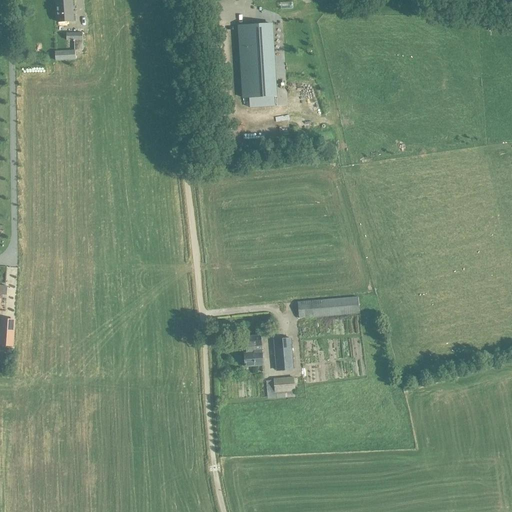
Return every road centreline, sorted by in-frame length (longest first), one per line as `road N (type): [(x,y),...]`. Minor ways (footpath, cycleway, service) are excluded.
road 1 (track): [(163,0),(206,397)]
road 2 (unknown): [(12,0),(12,221),(0,248)]
